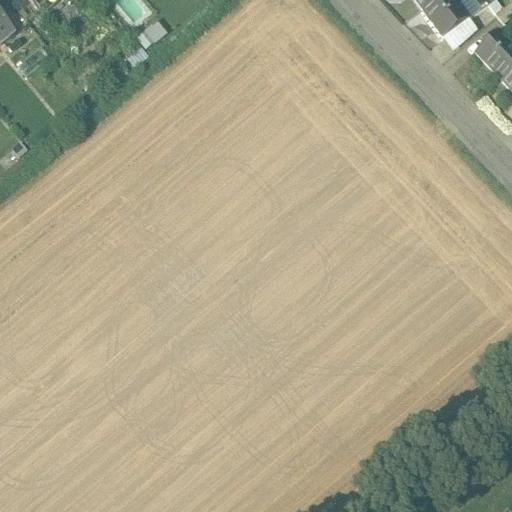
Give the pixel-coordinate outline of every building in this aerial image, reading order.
[(23,0),(34,12),(48,0),(23,0)] [(411,0),(422,14),(440,0),(411,0)] [(451,0),(440,0),(422,14),(431,27),(443,43),(469,24),(451,0)] [(511,6),(496,20),(504,29),(511,21),(511,6)] [(0,51),(15,39),(0,21),(0,51)] [(511,49),(499,35),(475,57),(503,86),(511,77),(511,49)] [(511,77),(503,86),(511,96),(511,77)]
